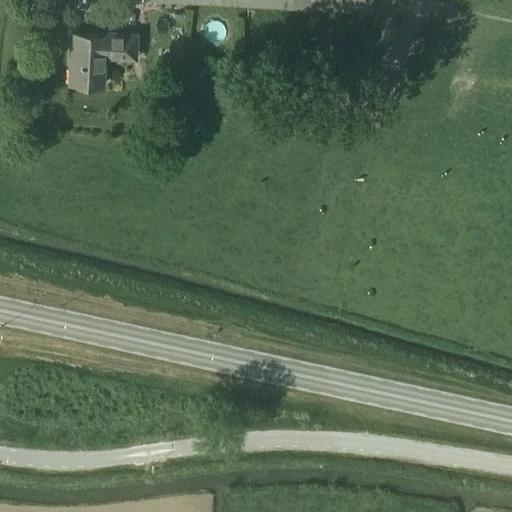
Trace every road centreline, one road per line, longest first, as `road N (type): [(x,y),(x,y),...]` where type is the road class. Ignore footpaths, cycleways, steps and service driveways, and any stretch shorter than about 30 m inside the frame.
road 1 (secondary): [(511,420),(0,309)]
road 2 (unclassified): [(511,468),(344,442),(73,461),(0,454)]
